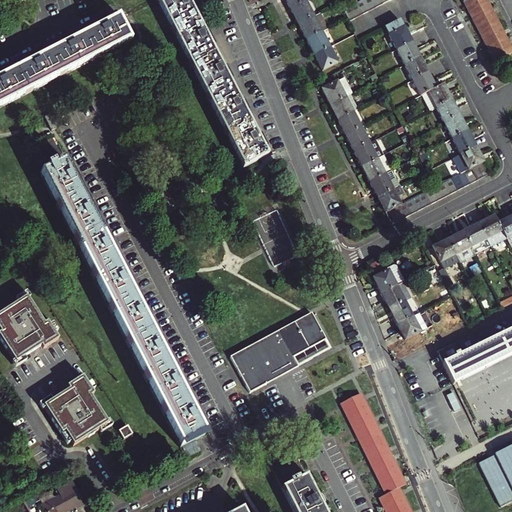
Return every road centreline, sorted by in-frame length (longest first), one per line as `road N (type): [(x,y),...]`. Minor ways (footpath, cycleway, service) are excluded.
road 1 (residential): [(242,442),(93,149),(101,127)]
road 2 (residential): [(340,264),(235,0)]
road 3 (residential): [(437,511),(340,264)]
road 4 (residential): [(116,510),(86,462),(53,452),(15,391),(72,356)]
road 5 (residential): [(511,176),(340,264)]
road 6 (residential): [(242,442),(299,413),(350,511)]
road 7 (residential): [(116,510),(242,442)]
